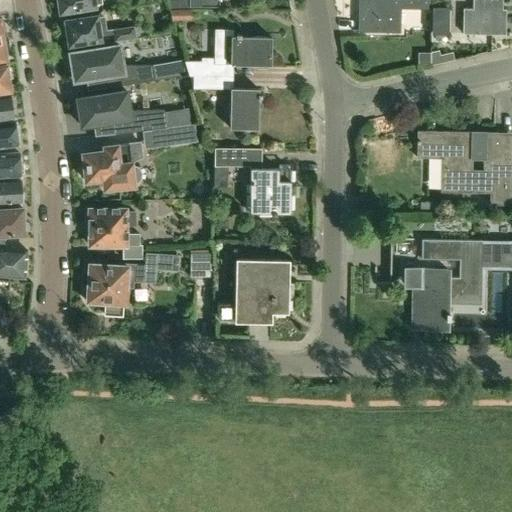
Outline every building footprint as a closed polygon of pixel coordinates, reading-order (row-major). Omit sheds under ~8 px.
[(56,0),(58,10),(62,9),(63,12),(95,7),(95,5),(101,4),(100,0),(56,0)] [(188,0),(166,0),(169,9),(179,9),(189,9),(189,7),(188,0)] [(389,0),(364,0),(365,7),(361,7),(361,31),(398,32),(398,8),(389,8),(389,0)] [(501,35),(501,0),(473,0),(473,10),(463,10),(463,34),(501,35)] [(169,9),(171,20),(190,20),(191,9),(189,9),(179,9),(169,9)] [(107,30),(105,15),(97,16),(97,15),(64,20),(64,21),(61,23),(63,32),(66,33),(68,46),(101,41),(136,36),(135,26),(107,30)] [(441,43),(457,40),(454,28),(439,30),(441,43)] [(270,65),(271,37),(232,36),(232,31),(218,30),(217,59),(202,59),(202,61),(184,60),(189,76),(192,76),(226,76),(226,64),(270,65)] [(121,64),(118,45),(69,53),(70,56),(66,56),(68,69),(72,69),(74,80),(105,75),(107,87),(154,80),(151,61),(121,64)] [(440,63),(438,50),(430,52),(430,65),(440,63)] [(429,63),(429,52),(418,52),(418,63),(429,63)] [(0,92),(10,91),(5,64),(0,65),(0,92)] [(226,76),(192,76),(192,89),(226,89),(226,76)] [(258,129),(258,89),(230,88),(230,128),(258,129)] [(128,110),(125,90),(77,98),(77,101),(74,102),(76,115),(79,114),(81,126),(113,120),(115,133),(191,120),(189,107),(159,112),(158,106),(128,110)] [(14,104),(13,97),(11,97),(10,96),(0,97),(0,119),(14,118),(12,106),(14,104)] [(0,147),(18,145),(16,133),(19,131),(17,122),(14,122),(0,124),(0,147)] [(199,140),(197,124),(169,128),(171,143),(199,140)] [(491,204),(511,204),(511,160),(498,161),(498,159),(484,159),(484,132),(417,131),(417,158),(441,158),(441,192),(491,193),(491,204)] [(498,132),(484,132),(484,159),(498,159),(498,132)] [(141,157),(139,142),(103,146),(103,151),(82,153),(83,162),(78,165),(79,174),(85,177),(85,180),(102,178),(104,188),(133,185),(132,182),(137,180),(139,177),(140,173),(138,169),(135,166),(131,165),(130,161),(141,157)] [(214,166),(250,167),(249,212),(290,213),(291,169),(261,169),(262,149),(215,148),(214,166)] [(22,162),(19,162),(19,153),(0,153),(0,177),(20,176),(20,172),(23,171),(22,162)] [(23,190),(21,189),(21,180),(0,181),(0,203),(22,203),(22,198),(24,197),(23,190)] [(431,211),(431,203),(419,203),(419,211),(431,211)] [(28,228),(27,219),(22,218),(22,208),(0,209),(0,235),(23,234),(23,230),(28,228)] [(89,245),(122,245),(122,259),(141,259),(141,245),(138,245),(138,234),(124,234),(125,225),(134,225),(134,212),(124,212),(124,209),(89,209),(89,212),(87,212),(84,215),(84,221),(88,224),(89,224),(89,245)] [(390,239),(390,270),(396,270),(396,286),(413,286),(412,302),(419,302),(419,328),(447,329),(448,285),(459,285),(459,297),(482,297),(482,270),(486,270),(485,327),(507,328),(508,270),(511,270),(511,241),(483,241),(460,240),(421,240),(390,239)] [(0,247),(0,246),(0,274),(24,276),(25,250),(0,249),(0,247)] [(104,314),(121,315),(122,303),(125,304),(126,287),(132,287),(133,280),(154,282),(156,254),(146,253),(145,265),(116,263),(116,265),(106,264),(106,261),(85,259),(84,275),(87,275),(87,286),(85,286),(82,289),(82,296),(85,299),(86,299),(86,301),(105,302),(104,314)] [(212,277),(212,260),(212,254),(190,254),(190,277),(212,277)] [(235,317),(272,318),(272,313),(288,313),(289,260),(236,259),(235,317)]
